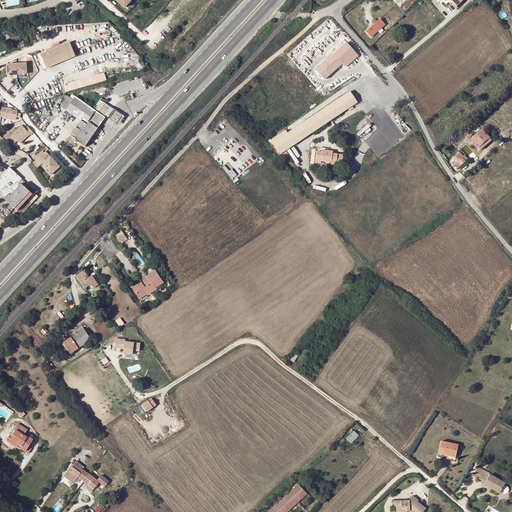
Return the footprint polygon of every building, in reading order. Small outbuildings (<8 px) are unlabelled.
[(380,19),(366,32),(371,37),(385,25),(380,19)] [(69,42),(40,53),(46,67),(75,56),(69,42)] [(299,46),(299,47),(292,52),(297,59),(305,53),(299,46)] [(337,68),(342,64),(333,55),(316,71),(324,80),(337,68)] [(25,62),(7,65),(8,75),(27,72),(25,62)] [(104,76),(64,88),(66,92),(105,81),(104,76)] [(288,134),(286,131),(271,141),(280,155),(285,152),(358,103),(350,92),(288,134)] [(76,128),(70,136),(76,139),(75,140),(85,147),(94,133),(105,118),(104,117),(110,108),(100,100),(93,110),(75,97),(70,103),(66,100),(61,107),(69,112),(67,115),(70,118),(72,115),(81,121),(77,125),(83,129),(81,131),(76,128)] [(0,115),(3,116),(3,118),(15,120),(15,117),(19,118),(19,114),(16,113),(17,112),(11,110),(11,109),(7,108),(0,106),(0,115)] [(105,115),(108,118),(118,125),(124,117),(114,110),(110,108),(105,115)] [(14,128),(9,133),(4,137),(12,145),(17,141),(19,144),(29,135),(30,136),(33,133),(28,127),(25,129),(22,126),(17,131),(14,128)] [(475,146),(477,149),(479,148),(490,138),(483,130),(472,140),(476,144),(475,146)] [(76,139),(70,136),(67,140),(72,144),(75,140),(76,139)] [(492,140),(490,138),(479,148),(477,149),(479,151),(492,140)] [(317,152),(316,163),(321,164),(321,162),(331,163),(331,165),(336,166),(337,154),(332,154),(333,152),(322,150),(322,152),(317,152)] [(39,154),(40,155),(41,156),(39,158),(36,160),(33,163),(37,168),(41,165),(50,175),(59,167),(45,152),(44,153),(42,151),(39,154)] [(460,152),(450,160),(457,168),(468,159),(464,155),(463,156),(460,152)] [(228,162),(222,166),(232,179),(238,174),(228,162)] [(9,167),(0,176),(0,195),(21,214),(37,197),(33,193),(32,194),(27,189),(26,189),(19,182),(21,179),(9,167)] [(126,237),(121,230),(114,235),(119,242),(126,237)] [(139,273),(144,279),(146,278),(146,277),(147,276),(143,270),(139,273)] [(84,271),(76,277),(85,288),(91,284),(92,283),(89,278),(84,271)] [(156,288),(164,283),(155,271),(147,276),(146,277),(146,278),(144,279),(152,292),(156,289),(156,288)] [(89,278),(92,283),(91,284),(93,288),(98,285),(92,276),(89,278)] [(141,281),(131,287),(140,300),(147,294),(148,295),(152,292),(144,279),(141,281)] [(69,339),(63,343),(70,353),(76,350),(91,339),(84,329),(69,339)] [(129,353),(130,341),(123,341),(122,352),(129,353)] [(71,355),(70,353),(63,343),(62,344),(70,356),(71,355)] [(156,405),(151,398),(142,405),(147,411),(156,405)] [(21,419),(23,417),(25,415),(19,405),(18,405),(16,404),(12,409),(14,410),(14,411),(21,419)] [(18,443),(16,447),(20,449),(20,448),(25,451),(28,453),(31,449),(28,447),(33,439),(28,436),(27,437),(24,435),(27,429),(18,423),(14,430),(15,431),(13,434),(14,435),(11,439),(18,443)] [(351,443),(358,436),(354,431),(346,438),(351,443)] [(441,441),(439,453),(447,455),(455,457),(458,445),(441,441)] [(76,461),(66,474),(75,481),(78,477),(79,476),(85,480),(89,474),(81,468),(83,466),(76,461)] [(476,469),(473,475),(484,480),(482,483),(500,493),(501,491),(505,493),(507,492),(508,490),(508,487),(504,485),(505,483),(490,475),(489,476),(483,473),(476,469)] [(73,483),(75,481),(66,474),(64,477),(73,483)] [(88,485),(86,488),(92,492),(99,482),(105,486),(109,481),(101,475),(97,480),(94,477),(89,474),(85,480),(84,481),(88,485)] [(307,494),(302,489),(298,484),(267,511),(286,511),(297,503),(298,502),(307,494)] [(394,501),(395,506),(396,506),(396,511),(403,511),(403,510),(406,510),(406,511),(410,511),(411,511),(422,511),(426,508),(417,501),(418,500),(413,496),(410,500),(394,501)]
